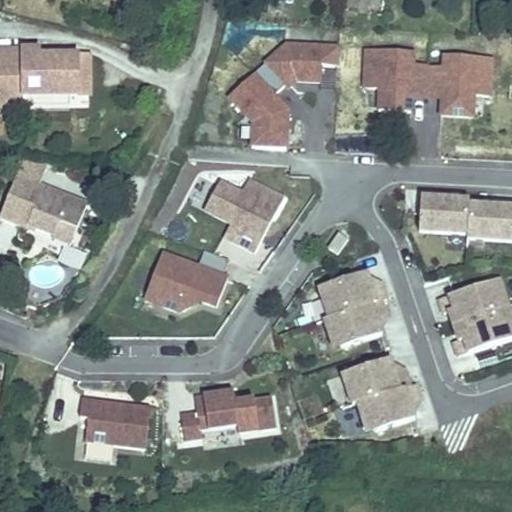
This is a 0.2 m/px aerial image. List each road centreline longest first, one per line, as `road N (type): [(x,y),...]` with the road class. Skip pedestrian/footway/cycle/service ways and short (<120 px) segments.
road 1 (residential): [(346,195),(316,222),(231,351),(204,364),(83,364),(37,342)]
road 2 (unknown): [(485,511),(467,491),(418,479),(337,482),(136,511)]
road 3 (residential): [(346,195),(387,240),(435,389),(449,404),(471,406),(511,392)]
road 4 (residential): [(37,342),(71,320),(115,263),(159,175)]
road 5 (residential): [(215,0),(159,175)]
road 6 (residential): [(511,177),(407,172),(346,195)]
